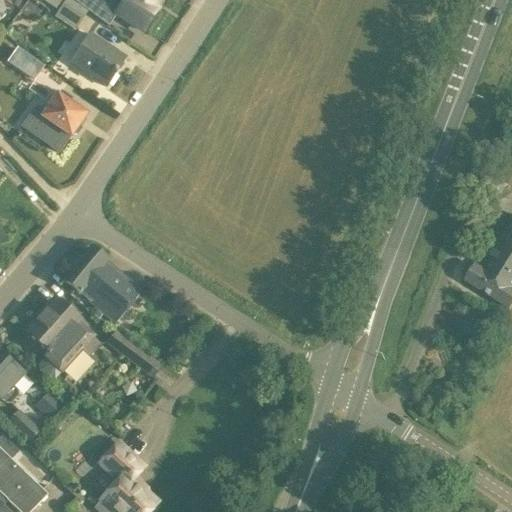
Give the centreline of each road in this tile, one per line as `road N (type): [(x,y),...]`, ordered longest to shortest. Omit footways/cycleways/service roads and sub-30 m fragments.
road 1 (primary): [(342,389),(494,0)]
road 2 (residential): [(342,389),(74,213)]
road 3 (residential): [(74,213),(217,0)]
road 4 (residential): [(511,502),(342,389)]
road 5 (primary): [(296,511),(342,389)]
